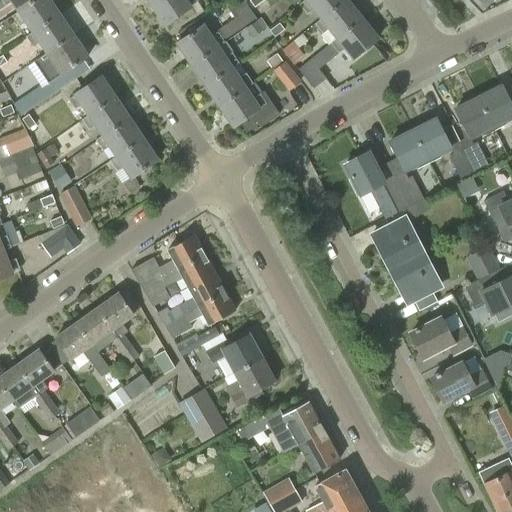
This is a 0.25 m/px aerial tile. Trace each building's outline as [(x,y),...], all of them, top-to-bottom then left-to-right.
[(11,16),(12,17),(37,0),(0,0),(5,6),(11,2),(18,12),(11,16)] [(26,37),(59,15),(48,0),(37,0),(12,17),(18,27),(25,22),(32,33),(26,37)] [(156,0),(150,4),(164,25),(198,3),(195,0),(156,0)] [(250,11),(249,11),(256,21),(258,19),(264,29),(267,28),(259,18),(271,9),(266,2),(268,0),(248,0),(244,3),(250,11)] [(314,24),(314,25),(345,0),(305,0),(299,5),(307,15),(313,10),(320,19),(314,24)] [(345,0),(314,25),(322,34),(328,29),(336,40),(361,19),(345,0)] [(39,58),(40,58),(73,36),(59,15),(26,37),(32,47),(39,43),(46,53),(39,58)] [(258,19),(256,21),(245,28),(253,38),(264,29),(258,19)] [(336,40),(298,70),(313,89),(326,79),(318,69),(344,49),(352,59),(377,39),(361,19),(336,40)] [(285,31),(280,23),(269,31),(275,39),(285,31)] [(177,44),(191,65),(224,43),(217,33),(210,37),(203,26),(177,44)] [(282,50),(294,65),(305,57),(298,49),(307,42),(302,35),(282,50)] [(73,36),(40,58),(44,65),(36,70),(46,85),(87,57),(73,36)] [(191,65),(205,86),(238,63),(231,53),(224,57),(217,47),(224,43),(191,65)] [(277,54),(266,61),(272,70),(283,62),(277,54)] [(273,72),(289,93),(301,83),(285,62),(273,72)] [(205,86),(219,106),(252,84),(245,74),(238,78),(232,68),(239,64),(238,63),(205,86)] [(104,79),(119,93),(128,84),(113,70),(104,79)] [(40,103),(31,91),(27,94),(15,75),(4,83),(24,113),(40,103)] [(81,120),(82,121),(115,98),(101,77),(67,100),(74,109),(73,110),(80,121),(81,120)] [(252,84),(219,106),(233,127),(240,123),(246,133),(258,125),(260,128),(279,115),(263,91),(261,93),(254,83),(252,84)] [(511,109),(501,87),(478,98),(493,128),(511,118),(511,109)] [(95,141),(129,119),(115,98),(82,121),(88,131),(95,126),(102,136),(95,141)] [(478,98),(455,110),(469,137),(459,142),(474,173),(488,166),(477,142),(472,144),(470,139),(493,128),(478,98)] [(29,116),(22,120),(29,130),(35,126),(29,116)] [(109,161),(110,162),(143,139),(129,119),(95,141),(102,151),(109,146),(116,156),(109,161)] [(435,119),(412,130),(427,161),(450,149),(453,154),(449,156),(460,180),(474,173),(459,142),(449,147),(435,119)] [(0,160),(32,147),(33,147),(24,129),(0,139),(0,160)] [(412,130),(389,142),(397,158),(403,171),(404,172),(405,172),(427,161),(412,130)] [(143,139),(110,162),(116,172),(123,167),(131,178),(157,160),(143,139)] [(45,149),(36,155),(45,168),(54,163),(51,158),(58,153),(53,145),(45,149)] [(0,160),(0,167),(4,178),(16,174),(19,181),(42,172),(32,147),(0,160)] [(410,207),(394,176),(393,176),(397,184),(387,189),(368,153),(344,165),(360,196),(370,191),(384,220),(406,209),(410,207)] [(48,173),(60,190),(72,182),(60,165),(48,173)] [(403,171),(394,176),(410,207),(423,200),(412,177),(408,179),(405,172),(404,172),(403,171)] [(121,186),(128,196),(140,188),(133,177),(121,186)] [(66,208),(81,200),(74,186),(58,194),(66,208)] [(503,192),(483,202),(496,229),(507,224),(511,234),(511,200),(508,203),(503,192)] [(39,200),(43,208),(55,203),(52,195),(39,200)] [(423,200),(410,207),(406,209),(410,217),(414,218),(427,212),(427,208),(423,200)] [(368,237),(386,271),(420,253),(402,219),(368,237)] [(40,244),(51,258),(62,250),(66,255),(81,245),(66,225),(40,244)] [(0,251),(11,247),(6,236),(0,238),(0,251)] [(153,258),(130,271),(142,290),(158,281),(206,255),(195,236),(168,251),(173,261),(159,268),(153,258)] [(11,247),(0,251),(0,279),(12,274),(20,271),(15,259),(8,262),(3,251),(11,247)] [(488,247),(477,252),(488,275),(499,269),(492,254),(488,247)] [(420,253),(386,271),(404,305),(438,287),(420,253)] [(142,290),(141,290),(147,299),(163,290),(183,279),(188,289),(215,274),(206,255),(158,281),(142,290)] [(193,298),(178,306),(183,315),(226,293),(215,274),(188,289),(193,298)] [(469,285),(464,287),(474,307),(485,301),(492,315),(494,314),(498,321),(511,314),(511,276),(495,284),(490,274),(469,285)] [(133,315),(132,313),(140,307),(128,288),(118,294),(97,309),(118,338),(113,342),(112,342),(121,354),(131,346),(123,335),(128,332),(121,323),(133,315)] [(170,322),(164,326),(171,339),(192,328),(189,323),(203,316),(208,326),(236,311),(226,293),(183,315),(176,319),(170,322)] [(439,304),(444,317),(460,311),(455,298),(439,304)] [(169,306),(156,313),(157,314),(163,324),(164,326),(170,322),(176,319),(171,310),(169,306)] [(97,309),(76,324),(110,371),(97,353),(112,342),(113,342),(118,338),(97,309)] [(471,345),(461,328),(448,335),(440,318),(409,334),(423,359),(447,346),(452,355),(471,345)] [(110,371),(76,324),(55,339),(70,360),(82,351),(100,378),(110,371)] [(175,345),(181,356),(219,336),(215,327),(197,337),(196,334),(175,345)] [(225,378),(234,373),(263,357),(258,346),(255,348),(248,335),(235,342),(232,337),(205,352),(212,364),(217,362),(225,378)] [(140,358),(131,346),(121,354),(129,365),(134,361),(134,362),(140,358)] [(33,399),(41,410),(52,402),(44,391),(47,388),(42,380),(54,372),(39,350),(17,366),(38,395),(33,399)] [(168,354),(155,362),(163,376),(176,368),(168,354)] [(263,357),(234,373),(238,380),(224,388),(236,409),(263,395),(260,389),(273,382),(266,369),(269,368),(263,357)] [(431,379),(443,402),(468,389),(472,397),(490,388),(482,372),(469,379),(461,363),(431,379)] [(0,377),(0,385),(12,401),(18,409),(33,399),(38,395),(17,366),(0,377)] [(0,421),(1,420),(5,427),(6,426),(10,424),(0,410),(0,409),(12,401),(0,385),(0,421)] [(199,440),(225,425),(204,389),(201,390),(187,399),(178,403),(199,440)] [(52,402),(41,410),(49,421),(60,413),(52,402)] [(286,424),(272,432),(284,453),(298,446),(298,445),(298,444),(324,431),(308,402),(282,417),(286,424)] [(509,455),(511,453),(511,423),(504,406),(489,413),(509,455)] [(98,422),(88,409),(75,418),(85,432),(98,422)] [(229,433),(235,445),(268,427),(262,416),(229,433)] [(0,438),(10,432),(6,426),(5,427),(1,420),(0,421),(0,438)] [(41,443),(51,456),(72,441),(62,428),(41,443)] [(298,444),(298,445),(298,446),(298,445),(314,474),(340,460),(324,431),(298,444)] [(10,432),(0,438),(0,440),(7,451),(18,443),(10,432)] [(508,511),(510,508),(511,507),(511,468),(507,458),(492,466),(497,476),(483,483),(496,511),(508,511)] [(304,511),(322,511),(358,493),(345,470),(315,487),(323,501),(304,511)] [(0,471),(0,490),(9,484),(0,471)] [(288,478),(263,492),(270,505),(295,490),(288,478)] [(295,490),(270,505),(274,511),(285,511),(302,502),(295,490)] [(368,511),(358,493),(322,511),(368,511)]
